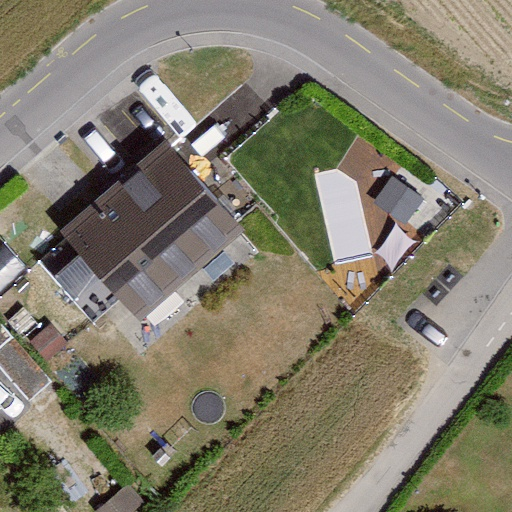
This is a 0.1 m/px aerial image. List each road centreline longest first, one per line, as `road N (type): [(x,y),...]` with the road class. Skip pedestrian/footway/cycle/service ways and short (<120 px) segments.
road 1 (residential): [(0,142),(136,24),(199,0),(267,11),(511,160)]
road 2 (residential): [(345,511),(492,311),(511,269)]
